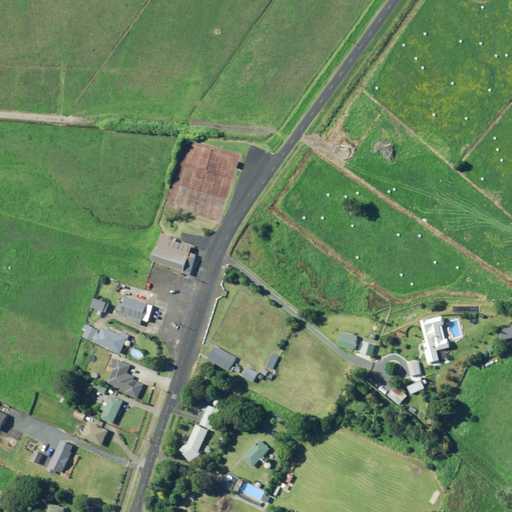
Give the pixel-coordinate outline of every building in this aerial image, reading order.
[(160,233),(152,257),(185,269),(193,244),(160,233)] [(148,299),(125,292),(119,308),(142,316),(148,299)] [(111,304),(97,298),(93,307),(108,313),(111,304)] [(427,351),(429,363),(442,361),(439,351),(453,348),(451,339),(448,340),(445,325),(448,324),(446,316),(424,321),(428,340),(424,341),(427,351)] [(99,329),(87,324),(84,330),(87,331),(84,337),(93,341),(99,329)] [(511,334),(511,326),(499,330),(501,338),(511,334)] [(121,336),(105,327),(101,335),(99,334),(95,342),(122,355),(131,336),(123,332),(121,336)] [(360,337),(345,333),(341,346),(356,350),(360,337)] [(237,359),(216,347),(209,360),(230,371),(237,359)] [(274,370),(280,357),(282,358),(284,353),(282,352),(276,349),(273,357),(268,367),(274,370)] [(132,366),(113,358),(109,366),(115,369),(109,383),(127,391),(126,393),(138,399),(144,385),(134,380),(135,377),(128,374),(132,366)] [(259,373),(250,368),(244,377),(254,383),(259,373)] [(426,388),(423,381),(409,387),(412,395),(426,388)] [(107,390),(98,386),(95,391),(105,395),(107,390)] [(408,397),(403,393),(396,400),(401,405),(408,397)] [(124,402),(112,397),(109,405),(105,404),(102,410),(106,411),(102,419),(114,424),(124,402)] [(216,409),(206,403),(195,424),(206,429),(216,409)] [(87,416),(78,411),(75,417),(84,421),(87,416)] [(111,428),(102,424),(100,427),(91,422),(84,437),(103,446),(111,428)] [(205,431),(194,425),(177,456),(189,462),(205,431)] [(267,448),(257,439),(238,458),(249,468),(267,448)] [(245,481),(241,479),(235,490),(239,492),(245,481)] [(235,485),(226,481),(223,487),(232,491),(235,485)] [(259,507),(261,504),(241,494),(239,498),(259,507)]
